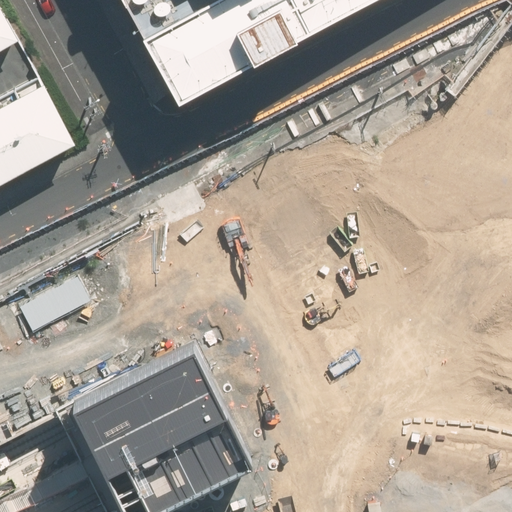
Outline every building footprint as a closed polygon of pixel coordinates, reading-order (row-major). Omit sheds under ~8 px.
[(125,0),(175,94),(353,0),(125,0)] [(0,46),(17,36),(0,5),(0,46)] [(511,53),(469,76),(503,140),(511,136),(511,135),(511,206),(499,213),(511,237),(511,53)] [(44,79),(0,101),(0,176),(75,137),(44,79)] [(340,206),(324,215),(316,200),(304,177),(290,151),(188,205),(269,357),(371,303),(346,257),(363,249),(377,275),(382,272),(388,284),(419,268),(411,254),(475,220),(406,92),(307,145),(340,206)] [(511,305),(511,278),(504,263),(460,287),(480,323),(511,305)] [(392,339),(435,422),(454,412),(485,470),(511,455),(511,421),(445,295),(386,327),(392,339)] [(261,441),(204,331),(74,397),(131,507),(261,441)] [(435,422),(392,339),(340,366),(333,351),(325,356),(390,480),(407,511),(460,511),(478,503),(435,422)] [(511,348),(487,362),(511,408),(511,348)] [(390,480),(325,356),(266,387),(331,511),(390,480)] [(26,511),(108,511),(90,478),(26,511)] [(0,511),(8,511),(0,495),(0,511)]
